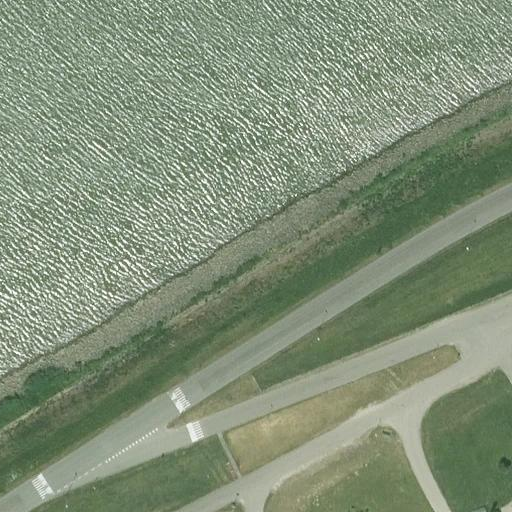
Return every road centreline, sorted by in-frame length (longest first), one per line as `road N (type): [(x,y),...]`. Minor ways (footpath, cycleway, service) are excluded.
road 1 (secondary): [(72,468),(365,281),(511,200)]
road 2 (unclassified): [(72,468),(199,429),(511,309)]
road 3 (residential): [(511,325),(493,349),(194,511)]
